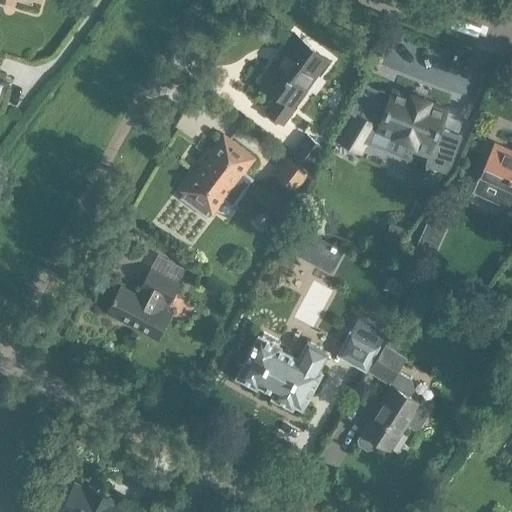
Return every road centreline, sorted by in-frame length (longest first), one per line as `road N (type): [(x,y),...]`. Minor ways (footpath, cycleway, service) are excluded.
road 1 (residential): [(3,363),(93,181),(199,0)]
road 2 (residential): [(291,511),(3,363)]
